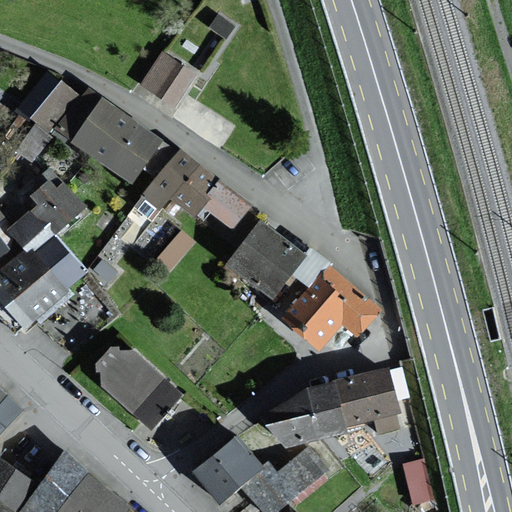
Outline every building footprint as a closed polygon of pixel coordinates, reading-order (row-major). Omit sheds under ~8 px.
[(196,73),(166,53),(146,84),(176,104),(196,73)] [(53,128),(82,94),(67,81),(64,85),(50,73),(20,107),(33,118),(37,114),(53,128)] [(93,88),(63,127),(78,139),(108,100),(93,88)] [(162,176),(179,153),(108,100),(78,139),(136,182),(148,166),(162,176)] [(148,212),(158,219),(176,196),(201,162),(183,148),(179,153),(162,176),(140,206),(148,212)] [(239,225),(255,202),(201,162),(176,196),(200,214),(209,202),(239,225)] [(36,249),(87,205),(55,169),(46,177),(51,182),(39,193),(47,203),(18,229),(36,249)] [(267,221),(235,262),(279,295),(310,253),(267,221)] [(171,265),(193,232),(178,222),(156,255),(171,265)] [(9,231),(3,223),(0,224),(0,265),(23,247),(9,231)] [(0,276),(0,290),(30,326),(91,275),(59,238),(37,257),(32,250),(0,276)] [(312,290),(291,314),(326,345),(348,319),(362,331),(381,309),(335,268),(314,292),(312,290)] [(117,345),(98,367),(113,381),(108,385),(144,418),(153,426),(183,393),(138,352),(132,358),(117,345)] [(406,411),(394,367),(344,381),(356,426),(380,419),(384,431),(403,426),(400,412),(406,411)] [(356,426),(344,381),(315,388),(270,413),(294,443),(328,433),(356,426)] [(0,384),(0,408),(12,394),(0,384)] [(0,436),(25,406),(12,394),(0,408),(0,436)] [(243,438),(204,472),(229,499),(247,483),(272,511),(276,511),(294,496),(300,502),(327,477),(324,473),(327,470),(308,449),(283,472),(274,462),(269,467),(243,438)] [(27,511),(28,511),(61,511),(93,472),(72,455),(27,511)] [(17,511),(37,481),(0,457),(0,511),(1,511),(17,511)] [(432,497),(423,460),(408,464),(417,500),(432,497)] [(128,511),(135,504),(93,472),(61,511),(128,511)]
